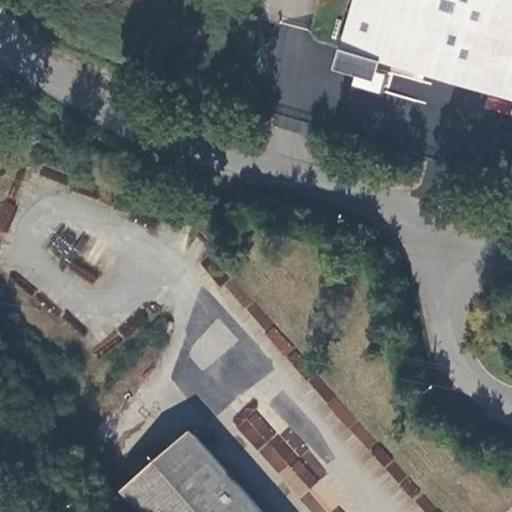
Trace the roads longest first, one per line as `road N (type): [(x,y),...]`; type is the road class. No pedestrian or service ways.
road 1 (unclassified): [(0,17),(77,92),(219,155),(431,223),(477,270)]
road 2 (unclassified): [(477,270),(450,309),(450,357),(478,396),(511,410)]
